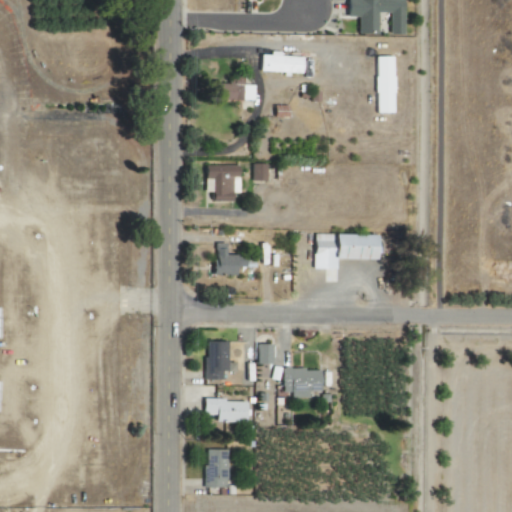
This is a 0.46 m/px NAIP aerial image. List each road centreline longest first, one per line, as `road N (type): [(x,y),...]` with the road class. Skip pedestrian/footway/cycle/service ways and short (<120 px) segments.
road 1 (residential): [(168,511),(173,0)]
road 2 (residential): [(511,315),(171,312)]
road 3 (residential): [(173,20),(293,21),(310,0)]
